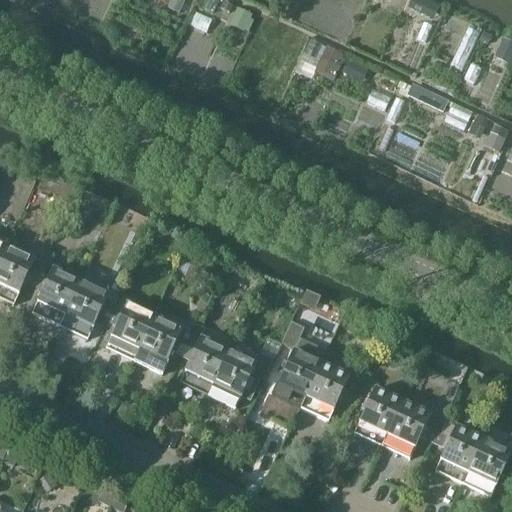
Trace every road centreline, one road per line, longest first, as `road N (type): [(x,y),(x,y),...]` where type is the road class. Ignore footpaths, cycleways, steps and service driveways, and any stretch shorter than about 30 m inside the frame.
road 1 (tertiary): [(511,314),(0,80)]
road 2 (residential): [(247,511),(0,398)]
